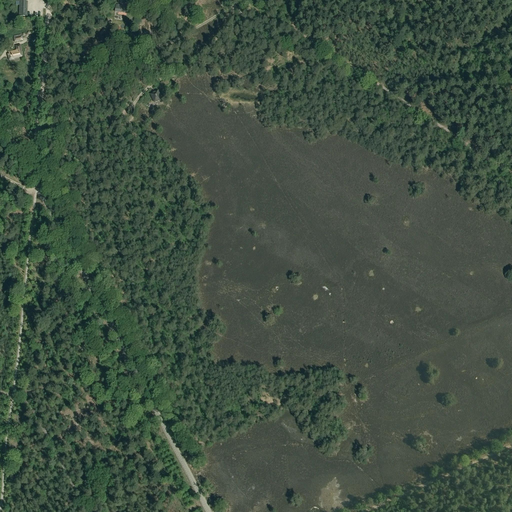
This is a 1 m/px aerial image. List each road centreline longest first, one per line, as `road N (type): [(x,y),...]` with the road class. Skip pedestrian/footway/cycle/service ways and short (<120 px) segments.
road 1 (track): [(50,0),(36,183),(66,119),(93,85),(235,5),(241,15),(196,63),(144,89)]
road 2 (tertiary): [(209,511),(0,114)]
road 3 (track): [(511,175),(298,32),(300,0)]
road 4 (track): [(361,511),(511,444)]
road 5 (track): [(92,511),(38,409),(13,396)]
